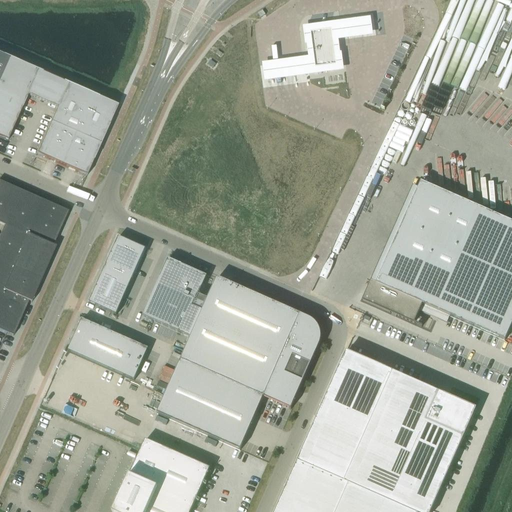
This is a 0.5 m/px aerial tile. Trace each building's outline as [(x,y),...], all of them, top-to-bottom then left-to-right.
[(369,23),(302,32),(304,51),(372,41),(369,23)] [(335,25),(305,30),(311,74),(341,69),(335,25)] [(110,104),(0,55),(0,138),(7,142),(27,96),(57,109),(40,146),(36,155),(86,177),(114,114),(112,113),(115,108),(109,106),(110,104)] [(341,57),(260,67),(262,87),(344,77),(341,57)] [(0,223),(4,225),(0,233),(0,330),(13,337),(28,302),(31,303),(55,248),(52,247),(68,212),(0,182),(0,223)] [(371,282),(362,301),(390,313),(391,310),(398,314),(397,316),(414,324),(420,309),(425,311),(427,307),(504,341),(511,324),(511,300),(466,280),(495,216),(421,183),(376,284),(371,282)] [(119,238),(89,303),(116,315),(146,250),(119,238)] [(152,247),(149,254),(159,258),(162,250),(152,247)] [(142,317),(190,338),(204,308),(195,304),(207,277),(168,260),(159,278),(142,317)] [(157,414),(240,451),(276,370),(283,373),(286,375),(290,375),(294,375),(298,374),(302,372),(305,370),(307,367),(309,363),(316,347),(317,343),(318,340),(318,336),(317,333),(316,330),(314,327),(312,324),(309,322),(306,320),(299,317),(300,315),(217,278),(157,414)] [(148,350),(82,320),(68,352),(134,381),(148,350)] [(9,357),(15,344),(6,340),(0,353),(9,357)] [(430,511),(452,464),(476,410),(421,386),(346,353),(322,407),(275,511),(430,511)] [(309,366),(318,370),(321,364),(312,360),(309,366)] [(280,429),(291,433),(296,420),(285,416),(280,429)] [(293,435),(297,437),(302,427),(298,425),(293,435)] [(277,438),(289,441),(291,434),(279,431),(277,438)] [(190,511),(210,469),(145,441),(129,477),(121,494),(113,511),(190,511)]
